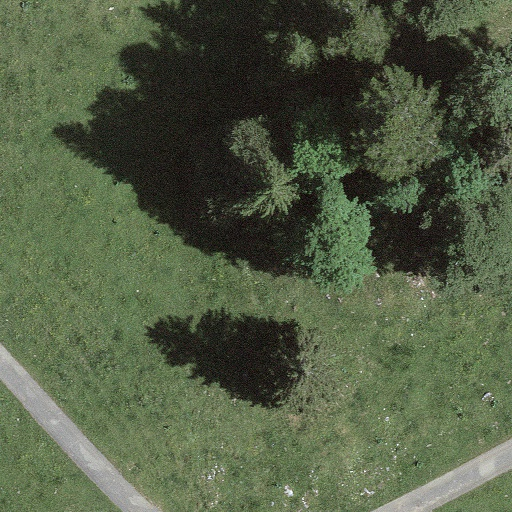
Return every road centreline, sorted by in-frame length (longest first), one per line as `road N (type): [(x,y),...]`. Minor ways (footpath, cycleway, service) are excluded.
road 1 (track): [(133,511),(0,361)]
road 2 (track): [(402,511),(511,463)]
